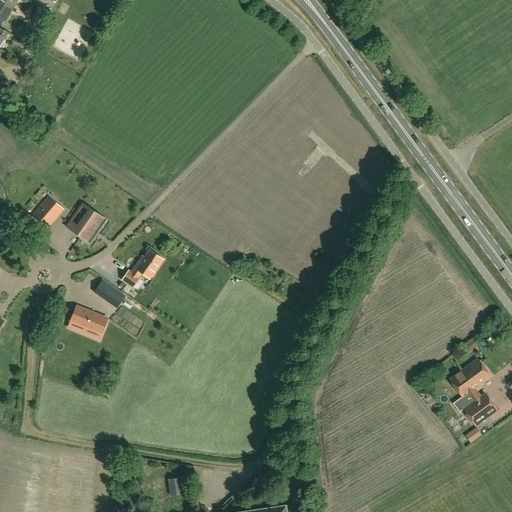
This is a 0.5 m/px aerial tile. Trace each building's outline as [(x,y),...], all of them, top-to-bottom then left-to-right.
[(0,0),(0,2),(13,10),(18,0),(0,0)] [(0,17),(6,21),(13,10),(0,2),(0,17)] [(64,209),(48,197),(33,215),(48,228),(64,209)] [(71,220),(67,227),(89,243),(106,220),(97,214),(97,215),(93,213),(94,212),(83,204),(78,211),(86,216),(79,226),(71,220)] [(22,237),(29,231),(20,220),(12,226),(22,237)] [(141,273),(150,278),(163,260),(149,250),(142,261),(141,260),(131,273),(129,271),(123,280),(133,287),(139,279),(138,278),(141,273)] [(102,282),(95,291),(117,307),(124,298),(102,282)] [(313,316),(318,308),(312,304),(307,312),(313,316)] [(77,307),(71,321),(85,327),(85,328),(87,329),(87,328),(101,333),(107,319),(77,307)] [(468,353),(477,345),(473,340),(464,347),(468,353)] [(465,367),(449,380),(463,398),(469,405),(463,410),(475,427),(497,411),(485,394),(479,398),(474,390),(479,386),(478,385),(490,377),(479,361),(467,370),(465,367)] [(477,427),(465,436),(471,443),(482,434),(477,427)] [(183,477),(168,479),(170,496),(183,494),(182,491),(185,490),(183,477)]
